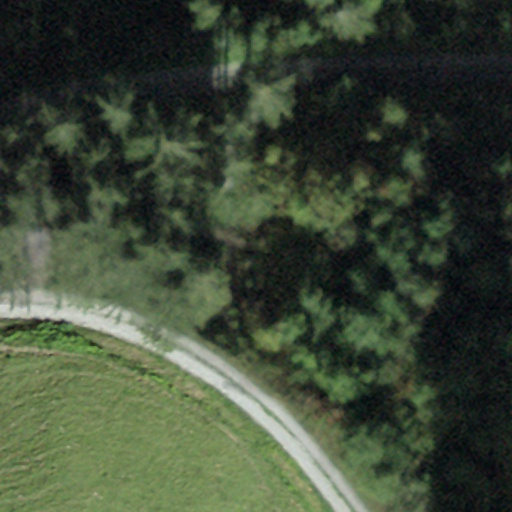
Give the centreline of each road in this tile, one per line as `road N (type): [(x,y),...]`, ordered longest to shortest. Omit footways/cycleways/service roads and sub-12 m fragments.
road 1 (track): [(0,127),(141,92),(511,78)]
road 2 (track): [(339,511),(269,424),(147,335),(0,309)]
